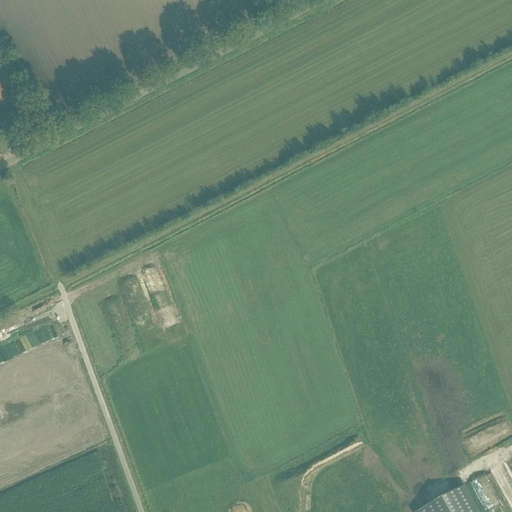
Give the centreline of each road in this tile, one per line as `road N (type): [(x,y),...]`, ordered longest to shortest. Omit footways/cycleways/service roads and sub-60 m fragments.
road 1 (unclassified): [(0,166),(326,0)]
road 2 (unclassified): [(58,284),(141,511)]
road 3 (unknown): [(58,284),(14,159)]
